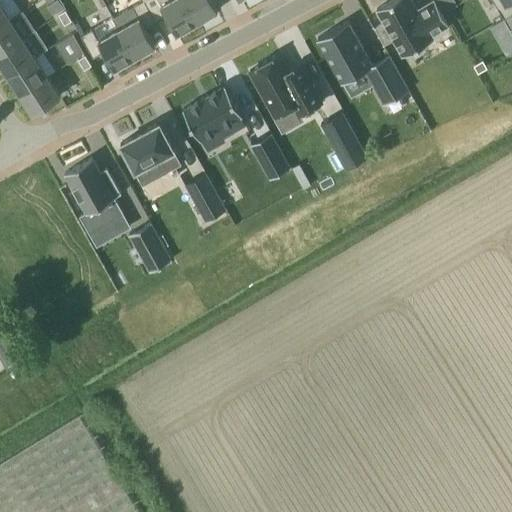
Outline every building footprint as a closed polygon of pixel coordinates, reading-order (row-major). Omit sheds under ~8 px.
[(174,0),(161,8),(177,36),(197,25),(183,0),(174,0)] [(183,0),(197,25),(218,13),(210,0),(183,0)] [(387,22),(379,27),(387,42),(395,38),(405,56),(435,40),(432,37),(451,27),(435,0),(433,0),(420,8),(414,0),(393,0),(379,8),(387,22)] [(511,0),(493,0),(504,18),(511,13),(511,0)] [(0,24),(10,18),(0,2),(0,24)] [(66,10),(59,14),(58,14),(64,24),(71,20),(66,10)] [(0,24),(0,51),(23,37),(10,18),(0,24)] [(117,32),(133,61),(154,49),(138,20),(117,32)] [(370,64),(348,22),(320,37),(343,79),(367,67),(385,101),(406,90),(388,55),(370,64)] [(133,61),(117,32),(97,44),(113,72),(133,61)] [(68,62),(84,52),(73,33),(55,43),(68,62)] [(35,56),(23,37),(0,51),(0,62),(8,74),(35,56)] [(289,70),(280,53),(249,69),(274,114),(293,104),(299,114),(323,101),(301,63),(289,70)] [(85,54),(78,59),(84,69),(91,65),(85,54)] [(8,74),(20,94),(48,76),(35,56),(8,74)] [(473,65),(478,73),(487,67),(482,60),(473,65)] [(60,95),(48,76),(20,94),(33,113),(60,95)] [(224,87),(181,110),(197,140),(214,131),(218,139),(243,126),(239,118),(240,117),(224,87)] [(346,168),(367,156),(342,111),(321,122),(346,168)] [(159,122),(121,143),(136,171),(161,157),(168,171),(182,163),(159,122)] [(267,136),(247,146),(266,181),(286,171),(267,136)] [(92,157),(65,172),(86,209),(86,210),(79,214),(89,231),(123,211),(114,196),(121,193),(107,167),(100,171),(92,157)] [(205,173),(186,184),(206,218),(225,208),(205,173)] [(0,252),(25,239),(35,257),(57,245),(47,227),(61,219),(43,186),(0,210),(0,252)] [(148,218),(127,229),(148,267),(169,255),(148,218)] [(0,354),(6,365),(6,366),(7,368),(9,367),(9,366),(18,361),(18,362),(20,360),(19,358),(0,325),(0,324),(0,325),(2,330),(1,330),(1,331),(0,331),(0,354)] [(139,511),(79,414),(0,462),(0,511),(139,511)]
